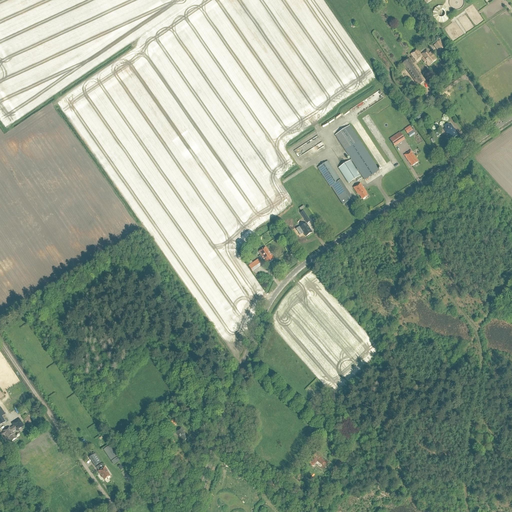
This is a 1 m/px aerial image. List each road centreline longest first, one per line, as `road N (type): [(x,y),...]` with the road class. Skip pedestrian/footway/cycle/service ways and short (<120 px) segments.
road 1 (tertiary): [(194,511),(234,385),(281,285),(511,117)]
road 2 (track): [(468,511),(465,465),(481,353),(474,329),(427,262),(416,205)]
road 3 (track): [(0,341),(118,511)]
road 4 (track): [(93,511),(222,424)]
